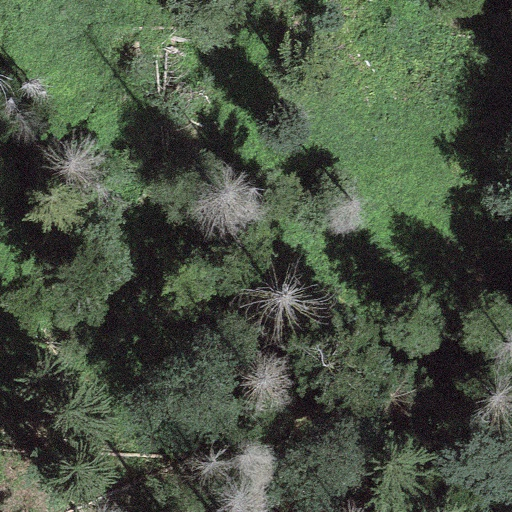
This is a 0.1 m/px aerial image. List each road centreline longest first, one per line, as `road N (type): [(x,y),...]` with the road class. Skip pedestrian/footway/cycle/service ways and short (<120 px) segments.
road 1 (track): [(511,153),(482,219),(427,274),(389,339),(350,511)]
road 2 (track): [(485,0),(511,139)]
